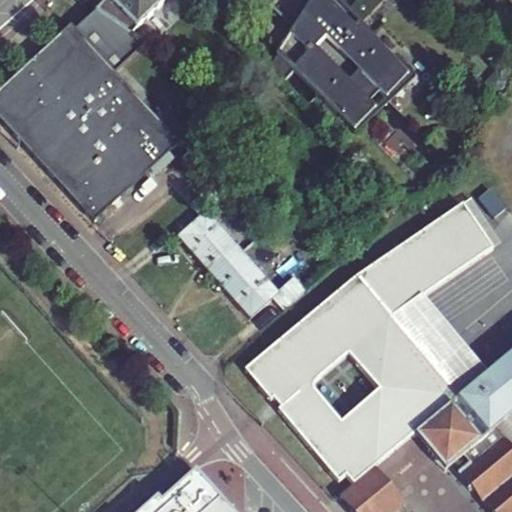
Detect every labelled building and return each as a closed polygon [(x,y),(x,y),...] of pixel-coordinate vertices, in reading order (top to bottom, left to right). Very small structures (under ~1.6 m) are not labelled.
[(119,0),(102,17),(138,43),(183,0),(119,0)] [(359,27),(376,11),(364,0),(359,0),(346,13),(322,38),(357,74),(361,77),(351,87),(347,84),(328,64),(329,63),(295,28),(293,30),(276,54),(278,55),(269,67),(284,82),(295,71),(360,137),(382,115),(368,101),(379,90),(387,99),(404,82),(409,88),(419,78),(399,59),(395,63),(359,27)] [(364,0),(376,11),(386,0),(364,0)] [(0,95),(0,114),(95,222),(187,141),(166,117),(160,123),(77,29),(0,95)] [(351,87),(361,77),(357,74),(347,84),(351,87)] [(187,165),(201,181),(223,161),(210,145),(187,165)] [(301,284),(285,298),(217,221),(233,206),(220,190),(197,211),(209,224),(186,245),(257,326),(278,307),(289,319),(313,297),(301,284)] [(279,412),(340,484),(348,478),(355,486),(459,401),(392,321),(422,300),(493,252),(463,207),(356,280),(246,372),(272,403),(275,401),(282,410),(279,412)] [(422,300),(392,321),(459,401),(487,377),(422,300)] [(506,511),(511,507),(511,462),(508,458),(494,442),(511,427),(511,365),(418,444),(432,460),(436,466),(448,480),(468,464),(473,469),(461,479),(471,491),(468,494),(472,500),(476,498),(487,511),(506,511)] [(511,427),(494,442),(508,458),(511,455),(511,427)] [(391,493),(396,500),(436,466),(432,460),(391,493)] [(224,511),(191,475),(151,511),(224,511)] [(406,511),(396,500),(391,493),(379,478),(345,507),(348,511),(406,511)]
